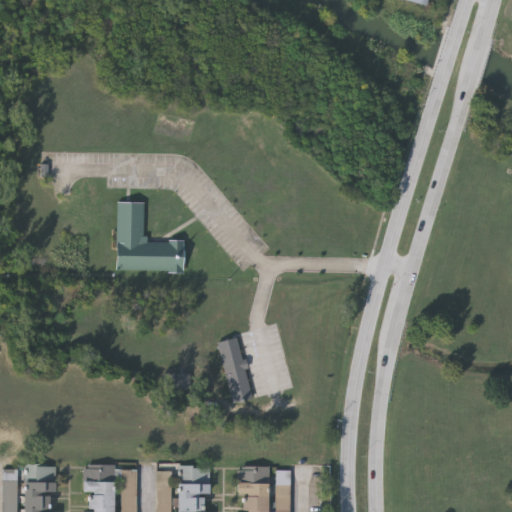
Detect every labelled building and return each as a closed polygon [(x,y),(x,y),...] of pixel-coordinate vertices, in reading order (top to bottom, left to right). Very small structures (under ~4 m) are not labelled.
[(183,239),(183,271),(116,270),(117,202),(143,202),(143,238),(183,239)] [(252,398),(231,402),(218,340),(239,336),(252,398)] [(116,511),(83,511),(83,464),(116,464),(116,469),(116,511)] [(24,511),(25,465),(54,466),(53,511),(24,511)] [(178,511),(178,466),(208,466),(207,511),(178,511)] [(268,466),(268,511),(237,511),(237,466),(268,466)]
